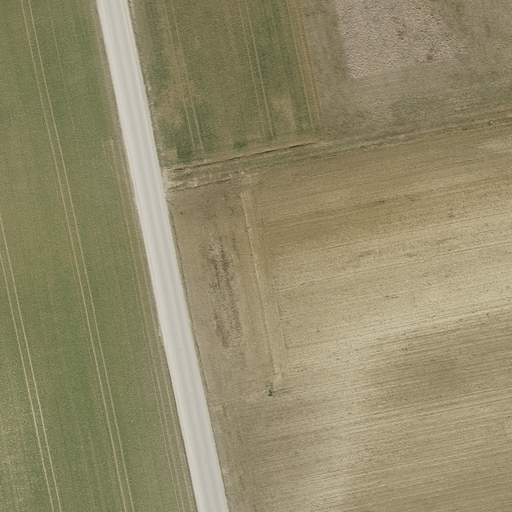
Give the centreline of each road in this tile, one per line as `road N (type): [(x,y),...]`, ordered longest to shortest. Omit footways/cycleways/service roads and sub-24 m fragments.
road 1 (track): [(112,0),(215,511)]
road 2 (track): [(148,183),(511,110)]
